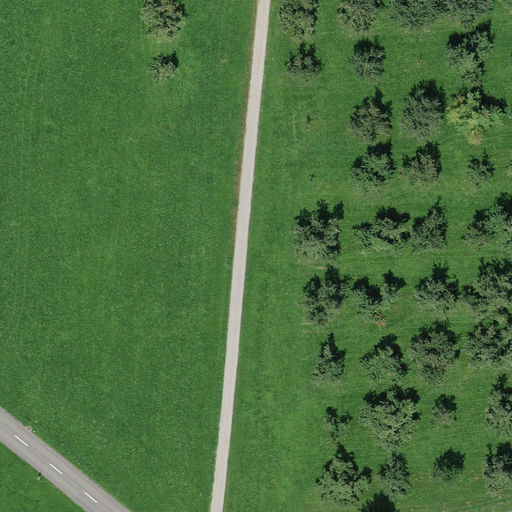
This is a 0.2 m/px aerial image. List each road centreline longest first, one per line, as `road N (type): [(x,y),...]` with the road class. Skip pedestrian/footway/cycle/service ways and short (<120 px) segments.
road 1 (track): [(215,511),(264,0)]
road 2 (tertiary): [(0,422),(109,511)]
